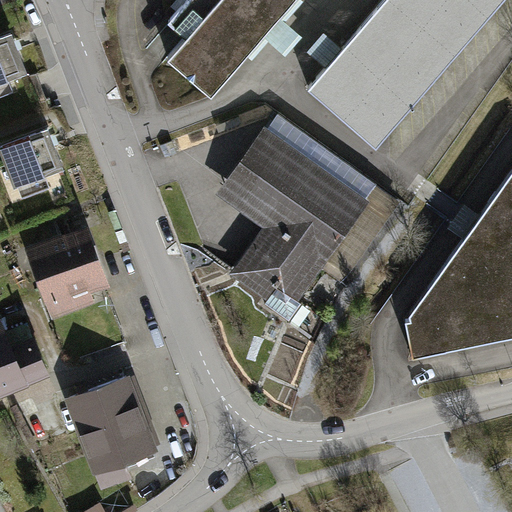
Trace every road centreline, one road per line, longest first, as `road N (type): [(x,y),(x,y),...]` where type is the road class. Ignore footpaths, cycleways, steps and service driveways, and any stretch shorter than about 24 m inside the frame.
road 1 (residential): [(246,437),(148,245),(69,0)]
road 2 (unknown): [(511,39),(417,157),(391,174),(373,168),(271,72)]
road 3 (residential): [(246,437),(337,439),(511,391)]
road 4 (unknown): [(117,149),(271,72)]
